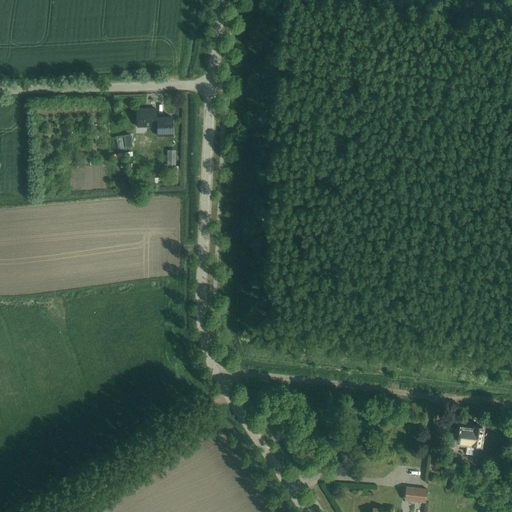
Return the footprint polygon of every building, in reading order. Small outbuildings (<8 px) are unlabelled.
[(157,109),(136,110),(137,127),(157,126),(157,136),(173,135),(173,118),(157,118),(157,109)] [(130,134),(124,135),(125,148),(132,147),(130,134)] [(176,150),(167,150),(167,165),(175,165),(176,150)] [(480,444),(482,426),(473,425),(473,428),(461,427),(459,442),(461,442),(461,444),(467,445),(466,453),(472,454),(473,446),(476,447),(477,444),(480,444)] [(432,482),(445,484),(446,477),(433,476),(432,482)] [(411,501),(425,503),(427,489),(412,487),(411,501)]
